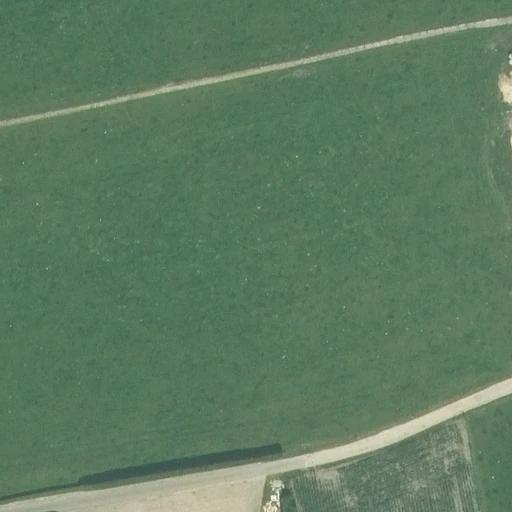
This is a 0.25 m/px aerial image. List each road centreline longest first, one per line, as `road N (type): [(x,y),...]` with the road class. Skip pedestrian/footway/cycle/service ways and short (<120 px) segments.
road 1 (track): [(260,472),(362,444),(511,385)]
road 2 (unclassified): [(260,472),(27,511)]
